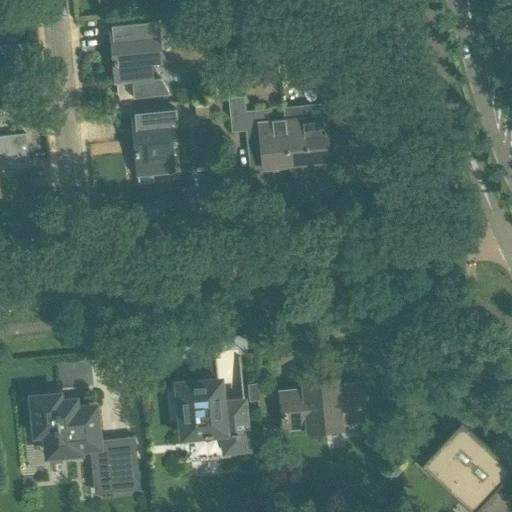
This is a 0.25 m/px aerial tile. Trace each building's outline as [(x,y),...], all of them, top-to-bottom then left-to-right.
[(167,26),(188,25),(186,9),(165,10),(167,26)] [(152,80),(151,61),(160,61),(155,19),(153,19),(154,20),(111,25),(117,81),(132,80),(132,82),(152,80)] [(18,60),(16,44),(4,45),(5,61),(18,60)] [(342,79),(330,94),(358,118),(371,103),(342,79)] [(195,101),(195,109),(208,107),(219,94),(208,86),(195,101)] [(290,164),(285,121),(269,122),(267,110),(269,110),(269,109),(246,111),(244,96),(229,97),(232,131),(246,130),(250,173),(264,172),(264,166),(290,164)] [(285,121),(290,164),(314,161),(330,159),(324,103),(299,105),(299,107),(301,107),(302,119),(285,121)] [(174,171),(170,126),(179,125),(177,109),(175,109),(175,110),(132,115),(138,171),(153,170),(154,173),(174,171)] [(0,135),(0,193),(0,192),(0,167),(29,164),(26,133),(0,135)] [(206,381),(179,383),(187,462),(226,458),(226,452),(249,449),(244,400),(221,402),(219,378),(205,379),(206,381)] [(338,385),(338,379),(303,382),(304,389),(281,391),(285,427),(308,425),(308,431),(343,427),(342,421),(363,419),(359,383),(338,385)] [(260,401),(258,383),(247,384),(249,402),(260,401)] [(109,465),(111,485),(139,482),(136,443),(109,446),(108,440),(97,441),(94,405),(75,407),(74,401),(59,402),(58,394),(34,396),(35,402),(27,403),(29,430),(37,430),(47,429),(49,452),(90,448),(91,452),(96,451),(98,466),(109,465)] [(511,511),(511,496),(499,484),(511,470),(511,467),(461,420),(420,464),(472,511),(474,511),(478,508),(482,511),(511,511)]
